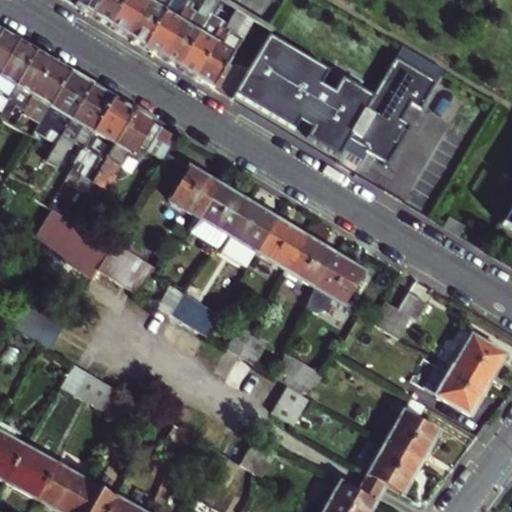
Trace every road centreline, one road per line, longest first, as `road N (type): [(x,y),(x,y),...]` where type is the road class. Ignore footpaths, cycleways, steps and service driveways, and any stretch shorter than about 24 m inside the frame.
road 1 (residential): [(0,0),(511,306)]
road 2 (unknown): [(100,340),(392,511)]
